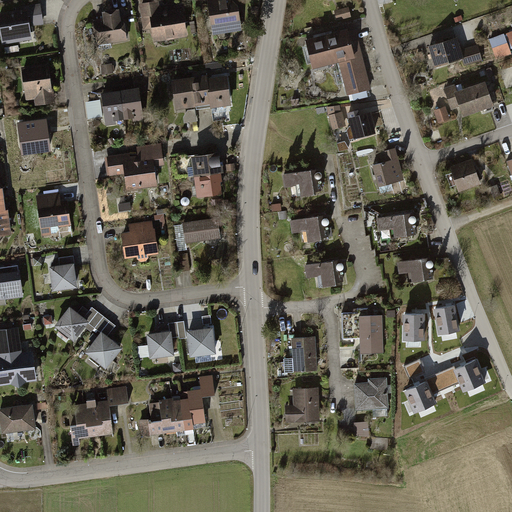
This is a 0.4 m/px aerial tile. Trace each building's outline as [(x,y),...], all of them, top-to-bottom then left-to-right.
[(159,0),(150,0),(140,2),(144,28),(150,27),(152,40),(188,34),(183,5),(176,6),(175,2),(161,4),(159,0)] [(208,0),(213,33),(243,28),(240,2),(237,0),(208,0)] [(0,11),(0,20),(4,42),(33,37),(31,24),(44,21),(41,2),(14,7),(14,9),(0,11)] [(92,17),(96,43),(128,38),(124,16),(121,17),(120,5),(102,7),(104,15),(92,17)] [(352,6),(337,7),(338,18),(353,16),(352,6)] [(306,36),(314,66),(340,59),(348,93),(372,87),(356,24),(306,36)] [(511,44),(507,31),(491,37),(498,56),(511,50),(511,44)] [(428,47),(435,68),(464,59),(462,51),(458,38),(428,47)] [(464,59),(465,67),(483,61),(479,46),(462,51),(464,59)] [(49,62),(21,66),(25,98),(35,97),(35,104),(55,101),(49,62)] [(116,71),(116,63),(103,63),(103,71),(116,71)] [(196,102),(212,100),(208,75),(208,72),(192,75),(196,102)] [(227,73),(208,75),(212,100),(213,105),(232,103),(227,73)] [(196,102),(192,75),(171,77),(176,107),(197,104),(196,102)] [(456,90),(464,115),(494,106),(485,80),(456,90)] [(139,84),(121,87),(125,117),(133,116),(134,120),(144,118),(141,96),(139,84)] [(102,89),(106,124),(117,123),(116,118),(125,117),(121,87),(102,89)] [(353,137),(376,131),(371,110),(360,113),(358,106),(346,110),(353,137)] [(439,122),(450,119),(446,106),(435,109),(439,122)] [(50,127),(49,119),(19,123),(22,146),(39,144),(39,148),(50,147),(47,127),(50,127)] [(125,174),(127,188),(158,184),(156,163),(164,162),(163,142),(137,145),(139,154),(131,155),(130,151),(106,156),(108,175),(125,174)] [(373,161),(379,185),(404,179),(396,147),(376,152),(378,160),(373,161)] [(192,151),(195,174),(222,170),(223,170),(219,148),(192,151)] [(473,158),(452,166),(460,191),(482,184),(473,158)] [(285,184),(295,183),(297,193),(323,190),(321,176),(322,175),(322,174),(322,172),(322,171),(320,169),(320,167),(283,172),(285,184)] [(222,170),(195,174),(197,195),(222,191),(221,178),(223,178),(222,170)] [(37,194),(43,234),(60,231),(59,225),(72,223),(68,198),(60,199),(59,191),(37,194)] [(0,231),(13,229),(9,206),(6,206),(0,207),(0,231)] [(291,217),(293,232),(302,230),(304,240),(330,236),(328,222),(329,221),(330,220),(329,217),(328,215),(326,215),(326,212),(291,217)] [(413,212),(378,215),(379,230),(392,227),(392,236),(417,233),(414,221),(416,220),(417,218),(417,216),(416,213),(414,212),(413,212)] [(156,215),(158,232),(168,231),(166,214),(156,215)] [(218,215),(183,219),(186,240),(220,235),(218,215)] [(130,229),(122,230),(126,256),(137,254),(138,258),(140,259),(141,260),(146,260),(149,256),(149,253),(158,252),(156,226),(154,226),(153,219),(129,223),(130,229)] [(398,259),(398,271),(411,269),(412,279),(433,277),(431,265),(433,264),(434,262),(434,259),(432,257),(430,257),(430,254),(398,259)] [(304,262),(306,275),(320,274),(320,284),(344,280),(343,268),(343,267),(344,265),(344,264),(344,261),(343,260),(341,259),(340,256),(332,257),(304,262)] [(74,260),(50,264),(53,288),(77,285),(74,260)] [(0,296),(24,293),(20,266),(0,268),(0,296)] [(54,323),(72,339),(89,320),(71,304),(54,323)] [(454,305),(436,308),(440,333),(459,329),(454,305)] [(424,313),(405,313),(405,339),(424,339),(424,313)] [(384,314),(360,314),(359,349),(384,350),(384,314)] [(187,320),(180,320),(180,337),(188,336),(187,320)] [(19,326),(0,328),(0,383),(37,378),(33,348),(22,350),(19,326)] [(216,350),(214,326),(189,329),(192,352),(216,350)] [(109,367),(123,345),(102,329),(87,350),(109,367)] [(173,329),(148,331),(151,356),(176,354),(173,329)] [(316,335),(294,336),(295,368),(317,367),(316,335)] [(420,359),(404,366),(410,378),(426,372),(420,359)] [(455,365),(440,372),(447,388),(461,382),(465,390),(485,381),(476,360),(456,368),(455,365)] [(426,381),(407,389),(416,411),(436,402),(432,394),(447,388),(440,372),(425,378),(426,381)] [(202,386),(189,388),(190,395),(194,422),(206,420),(203,395),(216,393),(213,373),(200,375),(202,386)] [(369,376),(369,380),(356,380),(356,408),(389,407),(388,376),(369,376)] [(110,398),(75,402),(77,421),(71,422),(73,442),(80,441),(80,436),(113,432),(110,403),(130,400),(128,385),(108,388),(110,398)] [(286,404),(287,419),(320,418),(318,386),(293,387),(294,404),(286,404)] [(194,422),(190,395),(182,396),(186,428),(194,427),(194,422)] [(186,428),(182,396),(174,397),(174,396),(159,398),(160,400),(164,431),(186,428)] [(164,431),(160,400),(149,402),(151,414),(139,418),(142,434),(164,431)] [(34,401),(0,406),(0,412),(3,432),(38,426),(34,401)] [(356,434),(370,434),(370,421),(356,421),(356,434)]
